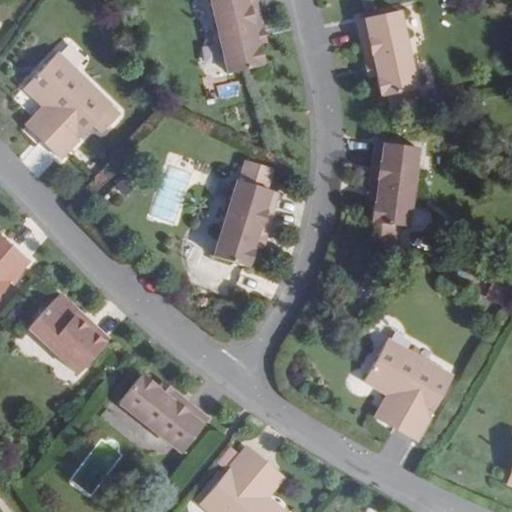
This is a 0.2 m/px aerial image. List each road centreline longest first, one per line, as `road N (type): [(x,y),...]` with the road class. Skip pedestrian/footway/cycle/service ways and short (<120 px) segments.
road 1 (residential): [(303,0),(328,111),(324,209),(301,279),(241,387)]
road 2 (residential): [(0,164),(101,271),(241,387)]
road 3 (residential): [(241,387),(342,455),(448,511)]
